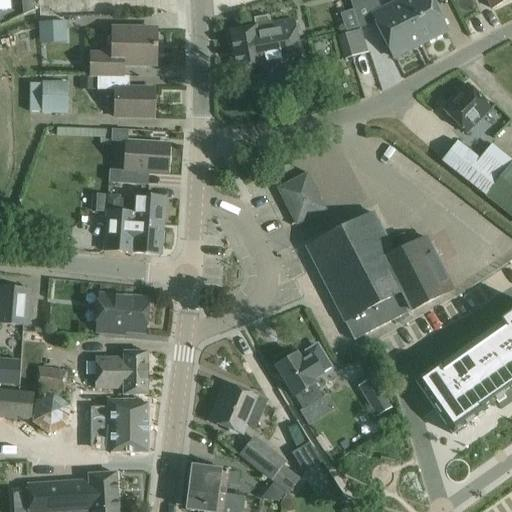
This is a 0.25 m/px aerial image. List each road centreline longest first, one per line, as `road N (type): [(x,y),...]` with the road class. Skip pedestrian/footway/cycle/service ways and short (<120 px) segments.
road 1 (residential): [(202,138),(359,113),(511,31)]
road 2 (residential): [(185,331),(257,304),(268,270),(236,211),(195,198)]
road 3 (residential): [(0,257),(190,275)]
road 4 (tertiary): [(162,511),(185,331)]
road 5 (tertiary): [(202,138),(200,0)]
